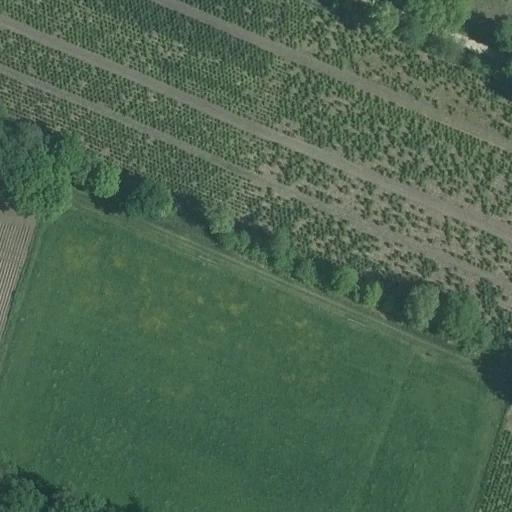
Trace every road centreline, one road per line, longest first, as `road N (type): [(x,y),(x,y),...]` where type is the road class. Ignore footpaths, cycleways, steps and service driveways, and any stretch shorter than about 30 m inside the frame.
road 1 (track): [(0,155),(511,371)]
road 2 (track): [(367,0),(511,61)]
